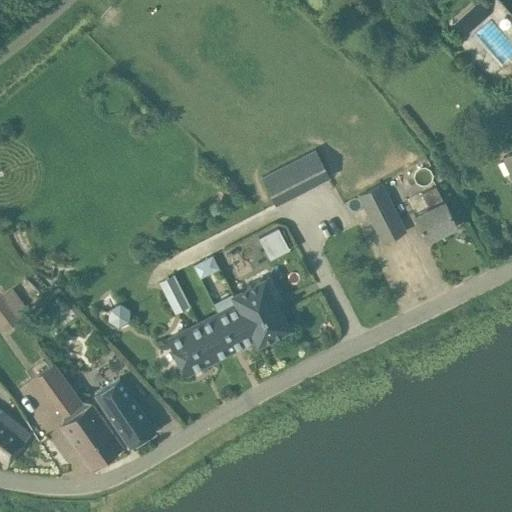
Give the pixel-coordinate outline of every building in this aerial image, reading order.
[(465,0),(448,19),(467,37),(491,12),(478,0),(465,0)] [(314,147),(257,174),(271,204),(328,177),(314,147)] [(511,152),(502,157),(511,177),(511,152)] [(358,196),(382,243),(406,231),(382,183),(358,196)] [(442,201),(435,186),(422,193),(428,207),(414,214),(426,239),(457,225),(444,199),(442,201)] [(277,226),(259,236),(265,246),(283,237),(277,226)] [(219,266),(212,253),(207,256),(213,269),(219,266)] [(165,276),(180,308),(189,303),(174,272),(165,276)] [(236,303),(246,324),(278,307),(263,278),(231,294),(236,303)] [(0,293),(0,321),(4,327),(21,315),(4,291),(0,293)] [(128,319),(128,307),(118,300),(107,306),(107,319),(117,325),(128,319)] [(217,313),(235,348),(254,338),(246,324),(236,303),(217,313)] [(254,338),(257,344),(289,327),(278,307),(246,324),(254,338)] [(235,348),(217,313),(198,322),(216,358),(235,348)] [(198,322),(167,339),(185,374),(216,358),(198,322)] [(82,400),(54,361),(34,375),(63,414),(60,424),(90,467),(121,445),(91,403),(82,400)] [(154,430),(119,378),(94,392),(129,443),(154,430)] [(0,458),(5,463),(28,432),(0,409),(0,458)]
